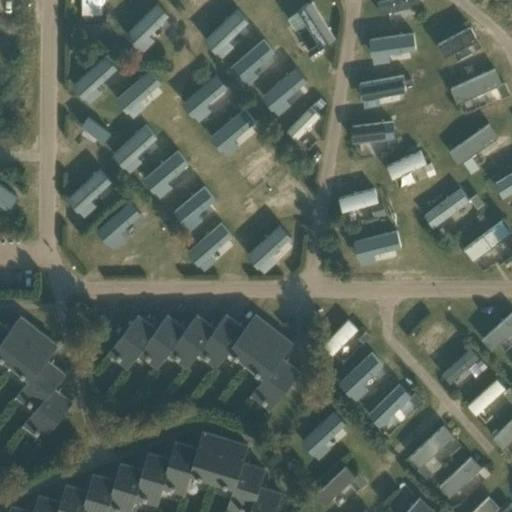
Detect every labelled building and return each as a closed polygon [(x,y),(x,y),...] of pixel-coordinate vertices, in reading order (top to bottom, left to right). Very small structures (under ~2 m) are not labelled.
[(417,0),(396,0),(376,5),(379,18),(419,8),(417,0)] [(85,36),(108,15),(98,4),(75,25),(85,36)] [(336,42),(312,4),(295,15),(320,52),(336,42)] [(167,18),(155,6),(124,39),(141,56),(153,43),(148,38),(167,18)] [(247,24),(235,12),(204,43),(221,60),(233,48),(228,43),(247,24)] [(473,29),(436,49),(443,62),(480,42),(473,29)] [(413,35),(367,42),(370,60),(416,53),(413,35)] [(277,54),(268,44),(243,65),(251,76),(277,54)] [(115,69),(105,58),(74,88),(84,99),(115,69)] [(307,84),(295,70),(262,99),(279,118),(290,108),(285,102),(307,84)] [(496,70),(449,91),(456,106),(502,85),(496,70)] [(159,83),(148,72),(116,103),(133,121),(146,110),(139,103),(159,83)] [(404,78),(358,86),(362,104),(407,95),(404,78)] [(222,93),(210,81),(183,108),(195,120),(222,93)] [(320,118),(310,109),(287,134),(297,143),(320,118)] [(255,125),(244,112),(210,141),(226,159),(238,149),(234,143),(255,125)] [(110,135),(86,118),(78,130),(102,146),(110,135)] [(393,125),(350,131),(352,147),(395,141),(393,125)] [(498,138),(489,126),(450,154),(459,167),(498,138)] [(156,140),(145,128),(112,158),(128,175),(141,164),(136,159),(156,140)] [(268,140),(238,166),(247,176),(277,151),(268,140)] [(420,154),(386,170),(393,183),(427,167),(420,154)] [(187,165),(177,155),(146,184),(156,194),(187,165)] [(111,185),(99,172),(66,203),(83,220),(95,208),(91,204),(111,185)] [(511,174),(494,186),(503,202),(511,196),(511,174)] [(21,199),(0,185),(0,206),(11,214),(21,199)] [(214,201),(202,188),(172,216),(189,234),(201,223),(196,218),(214,201)] [(470,203),(459,190),(423,218),(433,231),(470,203)] [(377,205),(373,191),(339,201),(343,215),(377,205)] [(122,205),(96,230),(106,242),(133,216),(122,205)] [(137,264),(152,250),(161,260),(180,243),(160,221),(125,252),(137,264)] [(511,236),(502,223),(463,252),(473,265),(511,236)] [(232,238),(220,224),(186,256),(204,275),(216,263),(211,258),(232,238)] [(290,239),(278,227),(247,259),(265,276),(276,264),(271,259),(290,239)] [(401,250),(397,234),(353,247),(360,269),(376,264),(374,258),(401,250)] [(140,349),(141,350),(158,363),(153,369),(154,370),(170,349),(186,329),(167,314),(156,329),(140,349)] [(170,349),(187,363),(183,369),(184,369),(200,349),(199,348),(215,328),(197,314),(186,329),(170,349)] [(199,348),(200,349),(217,362),(212,368),(213,369),(229,349),(244,328),(226,314),(215,328),(199,348)] [(255,314),(244,328),(229,349),(247,363),(274,328),(255,314)] [(511,314),(481,343),(491,354),(511,335),(511,314)] [(10,330),(0,342),(0,354),(13,365),(39,330),(21,315),(10,330)] [(125,370),(141,350),(140,349),(156,329),(138,315),(106,355),(107,356),(112,350),(129,363),(124,369),(125,370)] [(429,351),(450,325),(439,317),(419,343),(429,351)] [(0,342),(10,330),(0,322),(0,342)] [(348,322),(323,348),(332,358),(358,332),(348,322)] [(266,378),(282,357),(293,343),(274,328),(247,363),(265,377),(266,378)] [(31,379),(47,359),(58,344),(39,330),(13,365),(31,378),(31,379)] [(372,348),(339,380),(351,392),(384,361),(372,348)] [(479,360),(470,350),(440,377),(449,387),(479,360)] [(268,412),(300,371),(282,357),(266,378),(265,377),(249,397),(250,398),(255,392),(272,405),(267,411),(268,412)] [(354,391),(362,399),(398,365),(390,357),(354,391)] [(54,387),(65,373),(47,359),(31,379),(31,378),(15,399),(16,400),(20,393),(38,407),(54,387)] [(505,392),(495,381),(467,409),(477,419),(505,392)] [(41,442),(72,401),(54,387),(38,407),(22,427),(23,428),(27,422),(45,435),(40,441),(41,442)] [(411,400),(398,387),(367,419),(380,432),(411,400)] [(346,426),(334,413),(301,445),(313,458),(346,426)] [(511,445),(511,422),(492,443),(503,454),(511,445)] [(453,441),(443,430),(409,462),(419,472),(453,441)] [(190,472),(190,473),(211,479),(224,437),(203,431),(198,448),(190,472)] [(236,486),(243,462),(248,444),(224,437),(211,479),(235,486),(236,486)] [(183,497),(190,473),(190,472),(198,448),(176,441),(170,459),(162,483),(163,483),(184,490),(182,497),(183,497)] [(155,508),(163,483),(162,483),(170,459),(148,452),(143,469),(135,494),(136,494),(157,500),(154,508),(155,508)] [(481,470),(471,460),(440,490),(450,501),(481,470)] [(252,510),(260,486),(265,468),(243,462),(236,486),(235,486),(227,511),(228,511),(231,504),(251,510),(252,510)] [(130,511),(136,494),(135,494),(143,469),(121,463),(116,480),(108,505),(129,511),(128,511),(130,511)] [(356,481),(345,469),(314,498),(325,509),(356,481)] [(106,511),(108,505),(116,480),(94,473),(88,491),(81,511),(106,511)] [(81,511),(88,491),(66,484),(61,501),(57,511),(81,511)] [(275,511),(282,492),(260,486),(252,510),(251,510),(250,511),(275,511)] [(57,511),(61,501),(39,494),(34,511),(33,511),(57,511)] [(497,511),(500,510),(489,500),(476,511),(497,511)] [(432,511),(420,501),(409,511),(432,511)]
